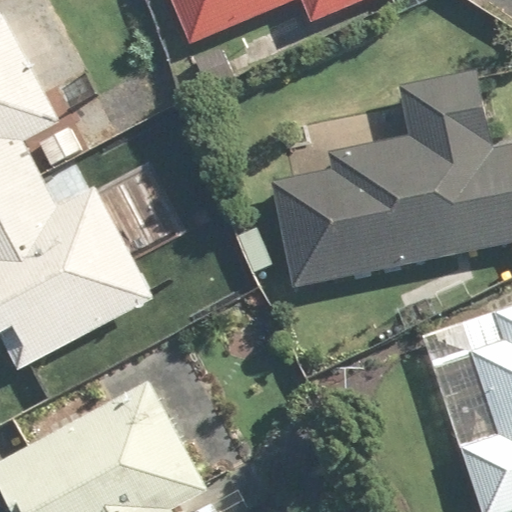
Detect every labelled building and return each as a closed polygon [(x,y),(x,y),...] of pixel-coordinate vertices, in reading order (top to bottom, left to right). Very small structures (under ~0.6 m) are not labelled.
[(170,0),(190,46),(299,0),(310,26),(372,0),(170,0)] [(0,336),(14,329),(32,364),(154,303),(96,190),(56,210),(22,142),(62,122),(6,10),(0,13),(0,336)] [(476,76),(402,90),(412,140),(332,155),(337,177),(275,189),(294,289),(511,248),(511,144),(490,149),(476,76)] [(511,511),(511,311),(427,338),(482,511),(511,511)] [(0,482),(17,511),(176,511),(174,507),(207,489),(154,395),(0,482)]
